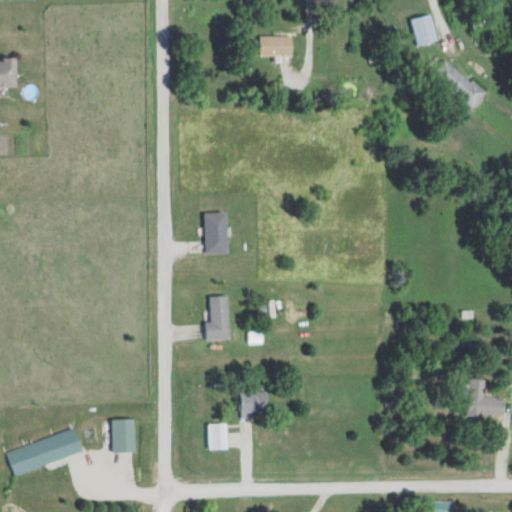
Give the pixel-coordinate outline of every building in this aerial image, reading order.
[(405,21),(412,48),(437,42),(430,15),(405,21)] [(294,57),(294,37),(259,37),(259,57),(294,57)] [(0,88),(19,88),(19,59),(0,59),(0,88)] [(486,93),(444,60),(430,78),(472,111),(486,93)] [(227,213),(204,213),(204,254),(227,254),(227,213)] [(228,296),(209,296),(209,322),(204,322),(204,340),(228,340),(228,296)] [(485,379),(464,378),(463,415),(504,416),(505,397),(484,397),(485,379)] [(269,393),(237,393),(237,416),(269,416),(269,393)] [(135,453),(135,420),(113,420),(113,453),(135,453)] [(226,424),(206,424),(206,450),(226,450),(226,424)] [(84,453),(76,429),(7,452),(15,476),(84,453)]
